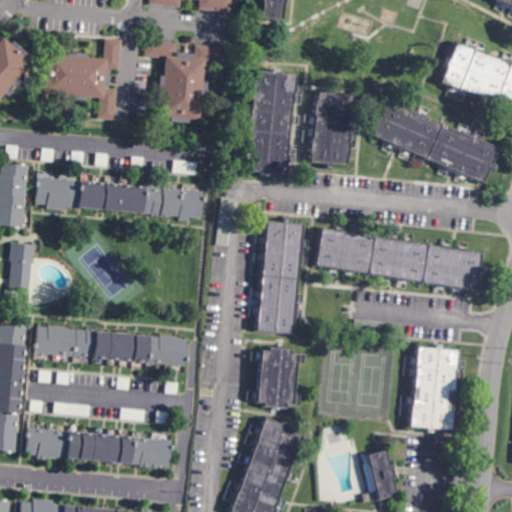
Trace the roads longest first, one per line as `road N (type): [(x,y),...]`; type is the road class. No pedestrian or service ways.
road 1 (residential): [(205,511),(237,205),(246,195),(511,214)]
road 2 (residential): [(480,511),(496,346),(511,278)]
road 3 (residential): [(10,0),(134,23),(125,114)]
road 4 (residential): [(18,0),(134,23),(216,28)]
road 5 (residential): [(199,155),(0,139)]
road 6 (residential): [(0,476),(179,492)]
road 7 (residential): [(194,348),(176,511)]
